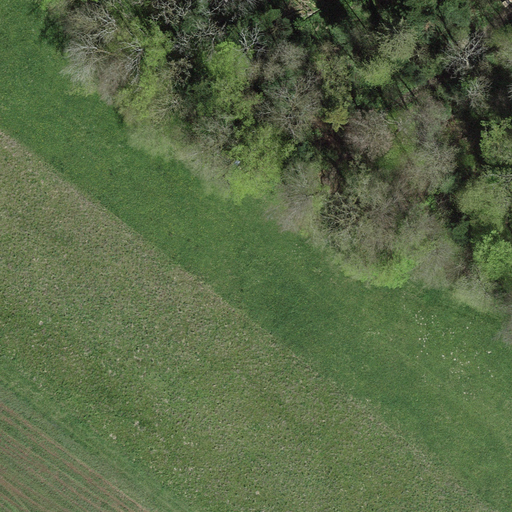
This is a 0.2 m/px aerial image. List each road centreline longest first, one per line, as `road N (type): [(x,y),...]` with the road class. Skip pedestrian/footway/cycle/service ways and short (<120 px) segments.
road 1 (track): [(511,17),(384,122),(312,203)]
road 2 (track): [(169,511),(0,381)]
